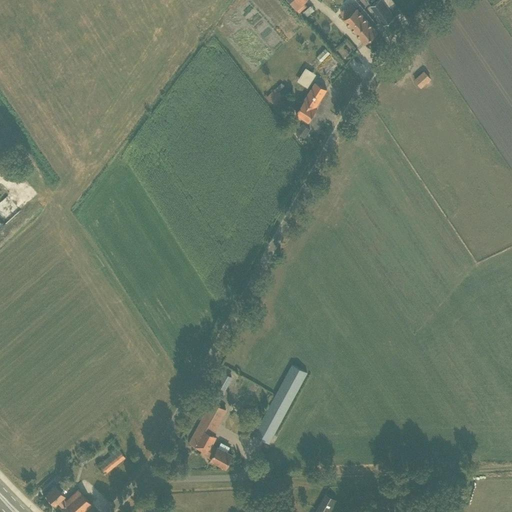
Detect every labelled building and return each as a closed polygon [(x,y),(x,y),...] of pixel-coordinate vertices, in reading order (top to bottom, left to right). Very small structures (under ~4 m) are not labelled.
[(285,0),(296,14),(308,5),(304,0),(285,0)] [(393,0),(376,0),(370,4),(384,23),(386,22),(387,24),(393,19),(392,18),(395,16),(390,9),(388,9),(388,7),(395,2),(393,0)] [(352,4),(340,13),(345,19),(344,20),(365,42),(377,31),(357,8),(356,9),(352,4)] [(306,88),(315,73),(304,67),(295,81),(306,88)] [(415,80),(421,87),(430,79),(424,71),(415,80)] [(327,89),(315,82),(296,113),(309,122),(317,109),(315,107),(327,89)] [(267,97),(276,105),(284,96),(279,91),(284,86),(281,83),(276,89),(275,88),(267,97)] [(301,124),(296,132),(304,137),(309,128),(301,124)] [(268,442),(307,372),(292,364),(259,425),(252,421),(247,431),(268,442)] [(220,402),(231,376),(220,371),(209,397),(220,402)] [(225,409),(211,402),(189,442),(206,451),(204,454),(212,458),(211,459),(213,460),(213,462),(217,464),(218,463),(226,467),(232,456),(217,448),(216,450),(211,447),(216,437),(212,435),(225,409)] [(124,457),(118,449),(97,466),(104,474),(124,457)] [(66,511),(82,511),(91,504),(78,490),(65,502),(62,498),(65,494),(56,485),(45,495),(54,505),(57,502),(66,511)] [(326,494),(321,503),(315,511),(329,511),(336,500),(326,494)]
